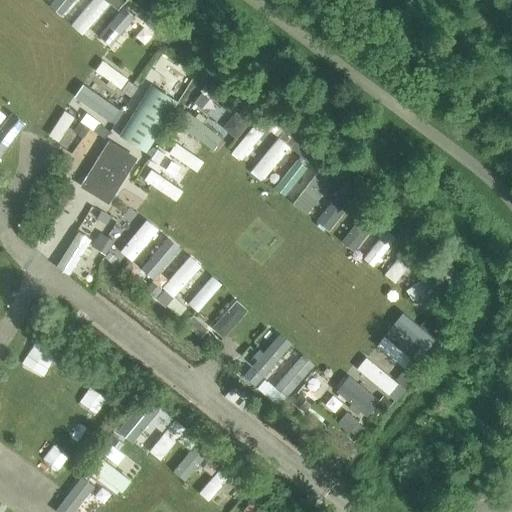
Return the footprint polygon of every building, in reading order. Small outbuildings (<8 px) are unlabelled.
[(112,14),(119,3),(114,0),(90,0),(74,25),(106,46),(122,22),(112,14)] [(104,59),(96,69),(124,90),(131,79),(104,59)] [(75,95),(115,122),(124,109),(84,82),(75,95)] [(151,85),(119,136),(146,153),(177,102),(151,85)] [(202,93),(195,103),(201,108),(208,98),(202,93)] [(61,141),(75,114),(65,109),(50,136),(61,141)] [(0,156),(1,157),(27,122),(12,110),(0,126),(0,156)] [(265,127),(275,133),(279,126),(258,114),(236,153),(247,159),(265,127)] [(80,123),(76,129),(86,136),(90,129),(80,123)] [(100,125),(95,133),(105,140),(110,132),(100,125)] [(254,168),(267,178),(292,145),(279,135),(254,168)] [(199,170),(205,158),(176,141),(169,153),(199,170)] [(104,151),(83,184),(102,196),(106,190),(113,194),(133,161),(114,149),(110,155),(104,151)] [(157,150),(151,159),(158,163),(164,154),(157,150)] [(295,157),(278,188),(289,194),(307,163),(295,157)] [(178,200),(185,189),(153,168),(145,179),(178,200)] [(308,213),(332,181),(318,170),(294,202),(308,213)] [(331,229),(354,199),(340,189),(317,219),(331,229)] [(101,211),(97,218),(106,224),(110,217),(101,211)] [(360,216),(343,240),(356,250),(374,225),(360,216)] [(134,222),(122,241),(139,251),(151,232),(134,222)] [(385,227),(366,258),(377,265),(396,234),(385,227)] [(168,237),(149,265),(161,273),(179,245),(168,237)] [(164,286),(175,295),(202,263),(190,253),(164,286)] [(397,281),(411,262),(400,254),(386,272),(397,281)] [(189,302),(199,310),(223,281),(213,273),(189,302)] [(432,273),(407,289),(417,304),(442,288),(432,273)] [(151,284),(145,291),(154,299),(161,291),(151,284)] [(164,291),(156,300),(165,308),(173,298),(164,291)] [(235,297),(213,327),(226,337),(249,307),(235,297)] [(403,312),(395,321),(421,343),(429,334),(403,312)] [(407,365),(413,354),(383,336),(377,346),(407,365)] [(253,371),(263,380),(292,347),(282,338),(253,371)] [(397,400),(407,388),(368,355),(358,366),(397,400)] [(366,413),(379,397),(350,373),(337,389),(366,413)] [(144,394),(118,430),(135,442),(151,420),(165,430),(151,450),(163,458),(187,425),(144,394)] [(382,397),(377,403),(386,410),(391,404),(382,397)] [(298,399),(293,405),(303,412),(307,406),(298,399)] [(116,439),(113,444),(119,449),(123,444),(116,439)] [(175,470),(186,480),(210,451),(199,442),(175,470)] [(120,494),(132,480),(104,456),(92,470),(120,494)] [(212,499),(229,472),(219,465),(201,493),(212,499)] [(83,474),(56,508),(60,511),(74,511),(96,485),(83,474)] [(255,495),(244,508),(249,511),(274,511),(275,511),(255,495)]
